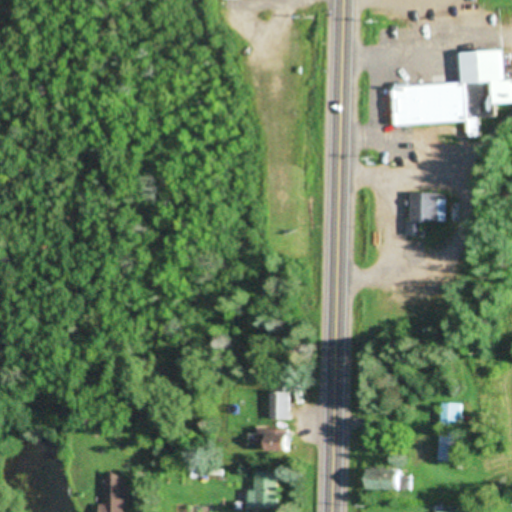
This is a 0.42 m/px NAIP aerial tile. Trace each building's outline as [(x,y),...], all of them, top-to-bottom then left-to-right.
[(398,86),(399,124),(468,122),(469,138),(482,138),(482,119),(499,118),(499,106),(511,105),(511,80),(507,81),(507,52),(466,53),(467,84),(398,86)] [(428,236),(428,223),(449,223),(448,193),(414,193),(414,218),(410,218),(410,236),(428,236)] [(291,419),(291,391),(273,391),(273,419),(291,419)] [(467,403),(447,403),(447,427),(467,427),(467,403)] [(263,446),(271,446),(271,453),(295,453),(295,430),(263,430),(263,446)] [(444,462),(469,463),(469,431),(445,430),(444,462)] [(416,470),(377,470),(377,491),(416,491),(416,470)] [(252,491),(252,510),(280,510),(280,473),(257,473),(257,491),(252,491)] [(126,511),(126,479),(106,478),(105,511),(126,511)]
